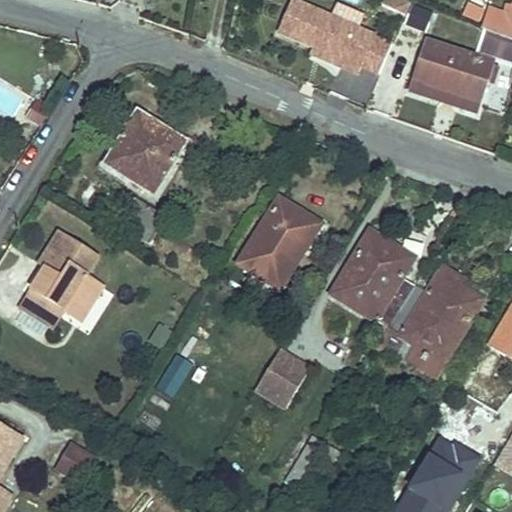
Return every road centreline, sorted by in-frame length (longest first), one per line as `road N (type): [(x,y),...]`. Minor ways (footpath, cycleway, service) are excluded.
road 1 (residential): [(511,184),(120,39)]
road 2 (residential): [(120,39),(0,233)]
road 3 (residential): [(120,39),(0,9)]
